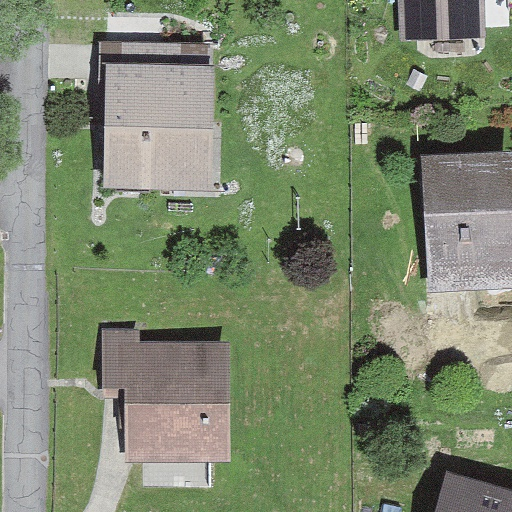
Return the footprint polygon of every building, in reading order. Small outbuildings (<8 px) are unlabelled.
[(511,0),(414,0),(414,37),(511,34),(511,0)] [(192,172),(193,119),(200,119),(200,81),(163,80),(163,45),(104,45),(103,104),(117,104),(117,171),(192,172)] [(445,272),(511,266),(511,260),(506,170),(438,175),(445,272)] [(215,377),(224,377),(225,347),(141,344),(141,330),(106,329),(103,395),(138,396),(136,454),(212,456),(215,377)] [(440,511),(511,511),(511,497),(450,479),(440,511)]
